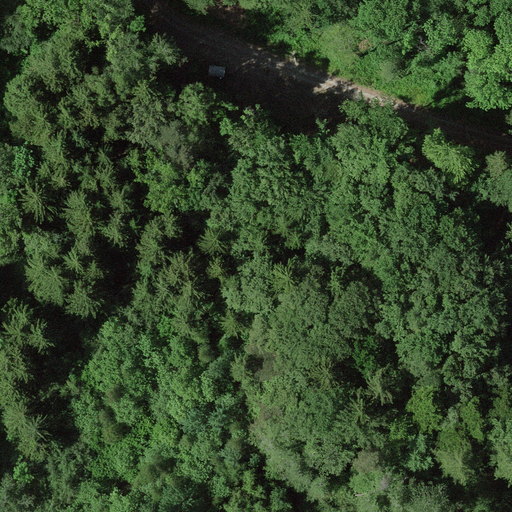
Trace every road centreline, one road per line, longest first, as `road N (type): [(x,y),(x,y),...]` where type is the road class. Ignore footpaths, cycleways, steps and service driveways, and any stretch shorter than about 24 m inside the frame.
road 1 (track): [(295,511),(274,370),(164,20)]
road 2 (track): [(511,138),(164,20)]
